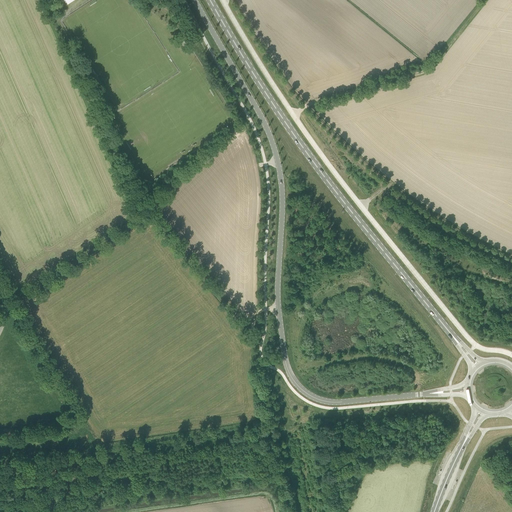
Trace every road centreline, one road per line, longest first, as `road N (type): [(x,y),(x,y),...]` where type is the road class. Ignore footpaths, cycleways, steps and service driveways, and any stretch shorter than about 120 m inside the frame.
road 1 (tertiary): [(194,0),(264,123),(277,163),(278,303),(292,378),(332,402),(418,395)]
road 2 (unclassified): [(475,347),(299,125),(222,0)]
road 3 (primary): [(450,334),(312,161),(209,0)]
road 4 (track): [(292,115),(322,98),(426,69),(486,0)]
road 5 (track): [(145,206),(47,0)]
road 6 (track): [(5,305),(145,206)]
